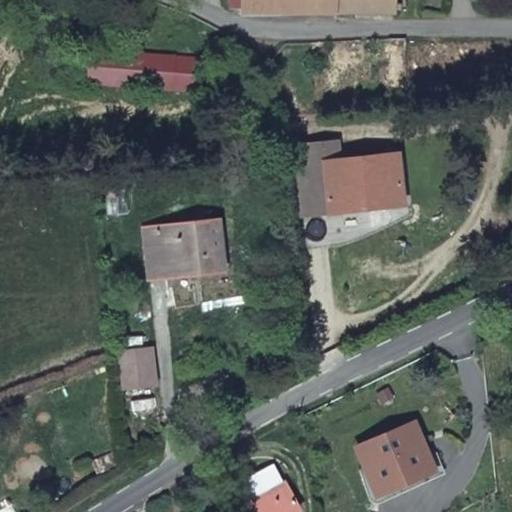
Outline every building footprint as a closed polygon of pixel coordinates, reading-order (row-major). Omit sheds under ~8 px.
[(240,18),(396,14),(395,0),(233,0),(234,16),(240,18)] [(204,91),(207,59),(131,55),(80,53),(80,85),(204,91)] [(409,154),(326,166),(323,149),(290,155),(300,210),(333,204),(335,220),(416,206),(409,154)] [(227,267),(225,223),(155,230),(158,275),(227,267)] [(158,380),(153,346),(123,350),(127,385),(158,380)] [(433,473),(413,427),(360,449),(380,493),(433,473)] [(287,486),(279,471),(240,491),(249,508),(252,507),(254,511),(306,511),(292,484),(287,486)]
